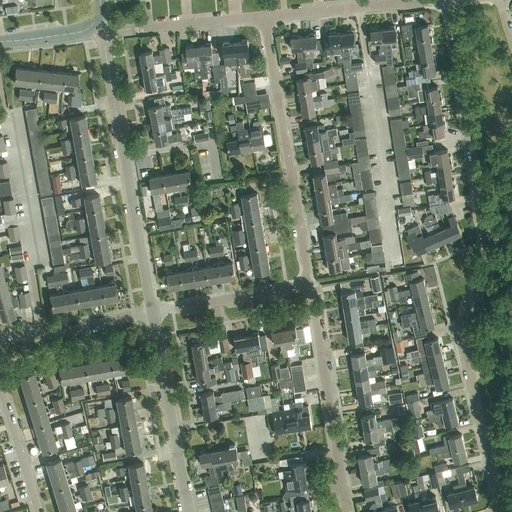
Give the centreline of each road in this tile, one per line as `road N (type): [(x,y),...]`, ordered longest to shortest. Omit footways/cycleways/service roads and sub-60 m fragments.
road 1 (unclassified): [(152,311),(106,37),(121,29),(264,17)]
road 2 (unclassified): [(501,511),(460,336),(484,272),(483,231)]
road 3 (residential): [(308,284),(264,17)]
road 4 (unclassified): [(483,231),(447,0)]
road 5 (residential): [(348,511),(308,284)]
road 6 (unclassified): [(189,511),(152,311)]
road 7 (unclassified): [(264,17),(430,0)]
road 8 (residential): [(152,311),(308,284)]
road 9 (residential): [(0,339),(152,311)]
road 10 (residential): [(38,511),(0,384)]
road 11 (tertiary): [(0,43),(82,31),(95,24),(99,0)]
